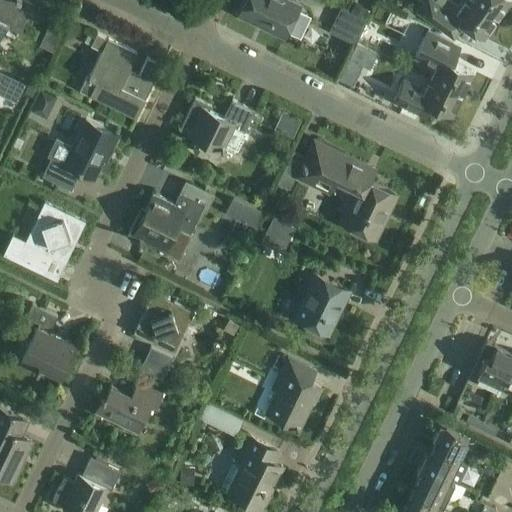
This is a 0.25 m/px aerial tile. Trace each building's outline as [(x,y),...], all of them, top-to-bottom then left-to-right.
[(16,32),(31,2),(27,0),(0,0),(0,33),(4,26),(16,32)] [(292,0),(244,0),(238,13),(284,36),(286,31),(294,35),(299,33),(307,18),(305,13),(297,9),(300,4),(292,0)] [(483,37),(497,18),(472,0),(460,0),(458,4),(451,0),(433,0),(423,14),(454,37),(464,24),(483,37)] [(472,0),(497,18),(510,0),(472,0)] [(354,3),(350,11),(365,19),(369,10),(354,3)] [(354,41),(365,20),(341,8),(331,30),(354,41)] [(52,16),(46,30),(59,36),(66,22),(52,16)] [(434,65),(429,76),(463,93),(473,71),(453,61),(460,45),(427,29),(414,55),(434,65)] [(91,44),(102,50),(90,75),(86,73),(79,89),(135,117),(161,63),(147,57),(136,80),(125,75),(137,51),(108,38),(97,32),(95,37),(91,44)] [(87,33),(84,41),(91,44),(95,37),(87,33)] [(356,41),(349,56),(357,60),(365,45),(356,41)] [(452,114),(463,93),(429,76),(423,87),(403,77),(393,99),(426,115),(431,104),(452,114)] [(41,88),(31,108),(41,113),(47,111),(55,95),(41,88)] [(243,131),(254,109),(232,98),(223,116),(209,109),(211,104),(195,96),(181,124),(188,127),(183,138),(198,146),(218,156),(223,146),(233,151),(243,131)] [(282,109),(276,122),(295,131),(301,118),(282,109)] [(111,149),(118,135),(85,119),(72,146),(56,138),(48,154),(52,156),(43,174),(70,187),(79,169),(93,176),(107,147),(111,149)] [(395,192),(368,179),(374,167),(312,138),(303,157),(292,151),(275,185),(288,191),(294,177),(328,193),(333,183),(352,192),(340,219),(372,235),(385,208),(387,209),(395,192)] [(164,248),(178,255),(190,231),(189,231),(200,208),(205,211),(213,194),(185,180),(174,202),(152,191),(140,216),(136,215),(127,234),(140,240),(141,239),(163,250),(164,248)] [(233,193),(224,210),(253,224),(261,207),(233,193)] [(65,260),(85,219),(44,200),(24,241),(11,234),(2,254),(54,280),(63,259),(65,260)] [(273,214),(266,226),(288,237),(294,224),(273,214)] [(328,331),(349,288),(313,271),(292,314),(328,331)] [(174,350),(193,309),(153,290),(133,330),(174,350)] [(61,379),(76,347),(48,333),(57,314),(31,302),(25,315),(38,321),(19,361),(38,370),(39,368),(61,379)] [(475,372),(500,384),(511,358),(511,352),(494,344),(485,340),(477,357),(482,359),(475,372)] [(150,345),(140,366),(161,376),(172,355),(150,345)] [(313,399),(320,385),(309,380),(315,369),(287,355),(280,369),(284,371),(265,410),(298,426),(307,408),(304,406),(308,397),(313,399)] [(511,358),(500,384),(498,388),(508,392),(511,384),(511,358)] [(155,405),(162,392),(137,380),(130,393),(110,383),(104,395),(102,393),(100,397),(101,397),(95,409),(137,430),(151,402),(155,405)] [(23,400),(19,409),(28,414),(33,405),(23,400)] [(206,402),(199,416),(215,424),(221,410),(206,402)] [(0,472),(12,479),(31,439),(21,434),(27,420),(0,406),(0,472)] [(468,414),(464,421),(479,428),(483,421),(468,414)] [(436,437),(431,447),(458,460),(459,459),(468,439),(455,433),(457,428),(439,420),(432,436),(436,437)] [(483,421),(479,428),(493,434),(496,427),(483,421)] [(261,506),(287,453),(247,433),(239,451),(248,455),(230,491),(261,506)] [(420,470),(420,471),(432,476),(434,472),(453,481),(454,480),(449,478),(454,469),(462,473),(467,463),(459,459),(458,460),(431,447),(428,454),(423,452),(416,468),(420,470)] [(110,488),(119,470),(90,455),(81,473),(78,472),(74,480),(62,475),(51,498),(80,511),(93,511),(106,487),(110,488)] [(511,462),(505,459),(496,478),(508,484),(511,482),(511,462)] [(181,466),(181,483),(193,484),(194,467),(181,466)] [(420,471),(411,489),(442,504),(453,481),(434,472),(432,476),(420,471)] [(158,476),(146,481),(151,493),(163,487),(166,480),(158,476)] [(496,478),(487,496),(499,502),(511,498),(507,485),(508,484),(496,478)] [(185,489),(180,498),(189,502),(194,493),(185,489)] [(448,511),(450,509),(442,505),(442,504),(411,489),(401,509),(407,511),(448,511)] [(496,511),(495,507),(484,502),(479,511),(496,511)]
